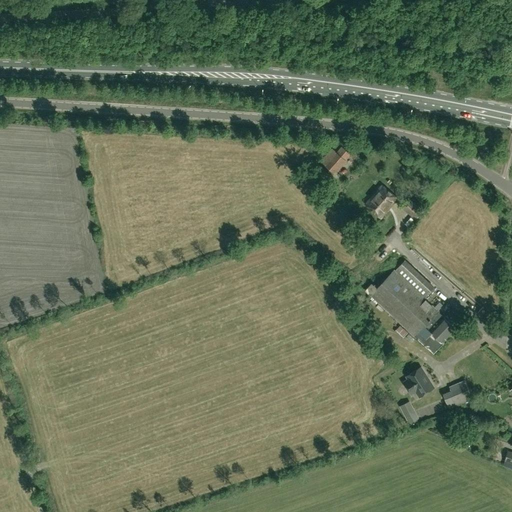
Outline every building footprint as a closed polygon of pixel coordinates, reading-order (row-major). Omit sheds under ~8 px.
[(351,154),(342,146),(337,152),(332,148),(320,161),(335,175),(347,161),(346,160),(351,154)] [(381,218),(398,199),(382,185),(365,204),(381,218)] [(415,220),(424,210),(410,199),(405,206),(402,209),(415,220)] [(434,287),(405,260),(395,271),(394,270),(377,288),(372,283),(365,290),(434,354),(443,344),(441,341),(455,326),(425,298),(434,287)] [(402,339),(408,332),(400,325),(394,331),(402,339)] [(428,380),(425,375),(426,375),(421,367),(406,376),(408,379),(404,381),(411,394),(416,391),(419,396),(434,387),(429,379),(428,380)] [(449,409),(473,399),(465,380),(449,387),(451,392),(443,395),(449,409)] [(419,418),(410,401),(400,406),(409,424),(419,418)]
